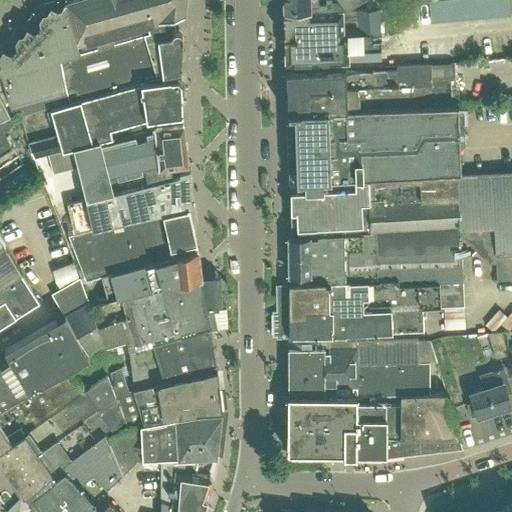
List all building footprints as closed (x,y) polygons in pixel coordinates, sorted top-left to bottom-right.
[(66,0),(27,12),(29,36),(53,29),(59,58),(170,25),(168,17),(172,16),(184,13),(185,0),(65,0),(66,0)] [(285,36),(346,35),(346,26),(344,26),(344,13),(359,13),(360,47),(380,47),(379,8),(283,12),(283,36),(285,36)] [(175,29),(172,30),(170,25),(59,58),(66,90),(67,90),(69,102),(142,81),(144,81),(144,80),(163,74),(163,73),(179,70),(181,70),(183,35),(183,34),(182,32),(181,31),(180,30),(178,29),(177,29),(175,29)] [(0,89),(6,88),(11,105),(20,103),(66,90),(59,58),(53,29),(29,36),(15,40),(12,46),(3,49),(0,53),(0,89)] [(346,35),(285,36),(285,60),(347,59),(346,35)] [(287,108),(411,105),(410,83),(431,82),(432,101),(452,100),(451,77),(454,77),(453,61),(397,63),(397,67),(285,70),(287,108)] [(34,157),(49,153),(112,137),(110,128),(145,118),(182,113),(181,76),(144,81),(142,81),(69,102),(50,107),(58,135),(28,143),(34,157)] [(23,113),(50,106),(50,107),(69,102),(67,90),(66,90),(20,103),(23,113)] [(0,96),(0,120),(10,116),(0,96)] [(304,181),(461,171),(458,104),(411,105),(287,108),(289,182),(304,181)] [(87,197),(178,173),(177,164),(187,163),(183,123),(153,126),(153,127),(112,137),(49,153),(53,169),(79,163),(87,197)] [(0,124),(0,153),(11,147),(0,124)] [(73,232),(188,207),(191,206),(190,169),(180,171),(180,173),(178,173),(87,197),(87,198),(67,202),(73,232)] [(304,189),(289,189),(290,236),(457,225),(459,225),(459,226),(464,225),(458,232),(492,263),(498,256),(498,277),(511,276),(511,169),(461,173),(461,171),(304,181),(304,189)] [(110,272),(178,253),(176,245),(196,241),(188,207),(73,232),(65,234),(82,280),(110,272)] [(462,252),(459,252),(457,225),(290,236),(291,283),(402,275),(403,281),(463,278),(462,252)] [(0,285),(21,272),(0,236),(0,285)] [(117,297),(200,277),(196,248),(178,253),(110,272),(117,297)] [(44,263),(51,280),(72,271),(65,254),(44,263)] [(0,325),(15,315),(39,300),(21,272),(0,285),(0,325)] [(220,275),(200,277),(117,297),(96,304),(103,324),(99,325),(106,346),(132,337),(133,339),(135,341),(153,336),(155,342),(210,325),(229,323),(227,305),(224,305),(220,275)] [(445,327),(466,325),(463,278),(403,281),(402,275),(291,283),(289,283),(289,335),(345,334),(345,333),(423,329),(423,306),(444,305),(445,327)] [(0,408),(68,368),(89,356),(87,353),(104,343),(95,319),(94,320),(86,301),(88,300),(79,276),(50,292),(63,315),(4,349),(11,362),(0,369),(0,408)] [(507,316),(498,308),(485,323),(493,331),(501,322),(507,316)] [(511,309),(507,316),(501,322),(509,330),(511,326),(511,309)] [(217,366),(216,361),(210,325),(155,342),(146,345),(129,349),(133,387),(217,366)] [(483,361),(495,357),(508,354),(501,331),(487,332),(475,335),(483,361)] [(409,392),(429,392),(428,361),(436,361),(429,338),(417,338),(417,337),(287,338),(287,368),(286,368),(287,393),(370,392),(409,392)] [(478,414),(510,403),(504,386),(509,384),(503,365),(479,373),(483,387),(470,391),(473,401),(467,403),(471,415),(477,413),(478,414)] [(144,422),(222,406),(217,366),(133,387),(129,388),(121,366),(108,371),(127,426),(139,421),(140,423),(145,422),(144,422)] [(0,447),(83,389),(83,388),(68,368),(0,408),(0,447)] [(0,463),(6,473),(115,395),(107,372),(83,388),(83,389),(0,447),(0,463)] [(429,392),(409,392),(370,392),(287,393),(287,450),(343,451),(343,453),(356,454),(356,452),(386,452),(387,452),(461,443),(445,391),(429,392)] [(124,419),(115,395),(6,473),(22,494),(79,449),(104,431),(104,430),(109,426),(110,428),(124,419)] [(160,456),(215,453),(222,406),(144,422),(145,422),(140,423),(139,421),(127,426),(127,427),(106,435),(121,471),(136,457),(160,456)] [(22,494),(39,511),(48,511),(91,470),(106,485),(121,471),(106,435),(104,431),(103,431),(79,449),(56,467),(22,494)] [(213,480),(208,474),(215,453),(160,456),(160,493),(204,504),(212,480),(213,480)] [(383,478),(383,466),(350,466),(350,478),(383,478)] [(48,511),(83,511),(108,487),(106,485),(91,470),(48,511)] [(200,511),(204,504),(160,493),(160,511),(200,511)] [(118,511),(108,502),(97,511),(118,511)] [(511,511),(511,503),(503,506),(504,510),(497,511),(491,511),(491,510),(485,511),(511,511)]
